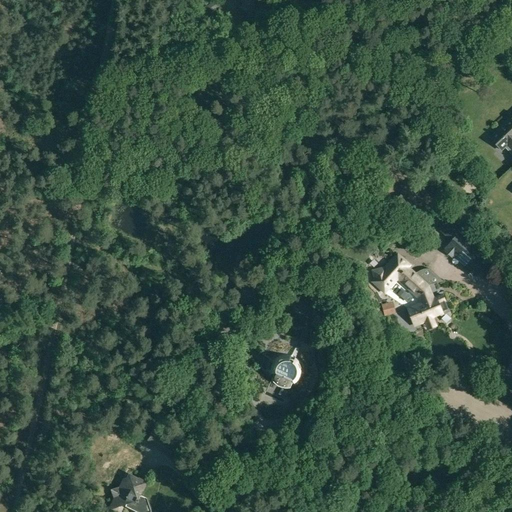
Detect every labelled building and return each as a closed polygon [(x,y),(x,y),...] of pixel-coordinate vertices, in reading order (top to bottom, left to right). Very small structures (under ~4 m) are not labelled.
[(207,14),(220,6),(216,0),(214,0),(203,7),(207,14)] [(241,0),(240,2),(243,3),(240,7),(247,12),(248,11),(251,13),(256,5),(254,3),(255,1),(253,0),(241,0)] [(492,135),(489,138),(501,152),(505,148),(511,155),(511,113),(506,119),(507,121),(492,135)] [(415,206),(400,195),(394,203),(409,214),(415,206)] [(497,262),(448,219),(438,230),(451,241),(443,249),(444,250),(444,251),(452,259),(453,257),(467,269),(466,270),(474,277),(474,276),(477,278),(486,268),(489,270),(497,262)] [(373,280),(370,282),(385,295),(398,280),(417,297),(419,297),(420,302),(407,307),(414,327),(427,322),(426,320),(440,314),(441,316),(444,314),(437,295),(434,297),(430,284),(444,280),(430,268),(428,268),(427,268),(426,268),(423,268),(421,269),(419,270),(416,272),(411,268),(413,266),(397,252),(395,254),(384,267),(371,270),(372,273),(373,280)] [(239,285),(238,309),(249,310),(249,304),(251,304),(251,286),(239,285)] [(382,306),(385,317),(396,313),(393,303),(382,306)] [(271,378),(272,379),(266,391),(285,400),(290,388),(292,388),(294,387),(295,387),(296,386),(298,385),(299,384),(300,382),(301,381),(302,380),(303,378),(303,377),(304,375),(304,374),(304,372),(304,370),(304,369),(303,367),(303,366),(302,364),(302,363),(301,361),(300,360),(298,359),(297,358),(296,357),(294,356),(293,356),(291,355),(290,355),(288,355),(287,355),(285,355),(283,355),(282,356),(280,356),(279,357),(277,358),(276,359),(275,360),(274,361),(273,362),(272,364),(271,365),(271,367),(271,368),(270,370),(270,372),(270,373),(270,375),(271,376),(271,378)] [(167,442),(169,439),(154,430),(146,440),(152,443),(157,435),(167,442)] [(121,486),(112,489),(115,499),(112,504),(118,507),(124,505),(135,510),(136,510),(136,511),(151,511),(150,508),(147,497),(139,494),(145,483),(129,474),(127,477),(125,478),(121,486)]
